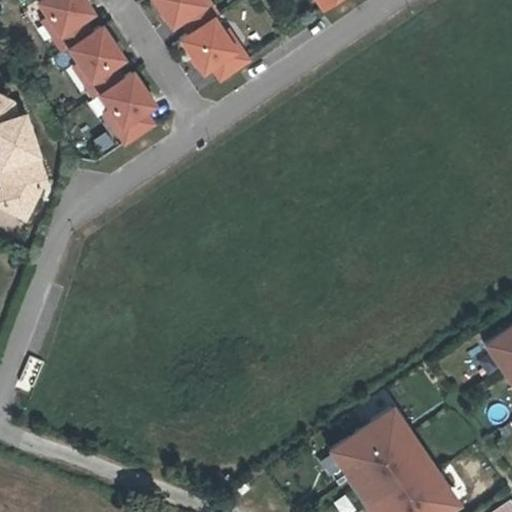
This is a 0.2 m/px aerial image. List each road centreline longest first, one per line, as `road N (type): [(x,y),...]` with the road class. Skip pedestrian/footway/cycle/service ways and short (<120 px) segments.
road 1 (residential): [(0,398),(71,210),(389,0)]
road 2 (residential): [(0,422),(219,511)]
